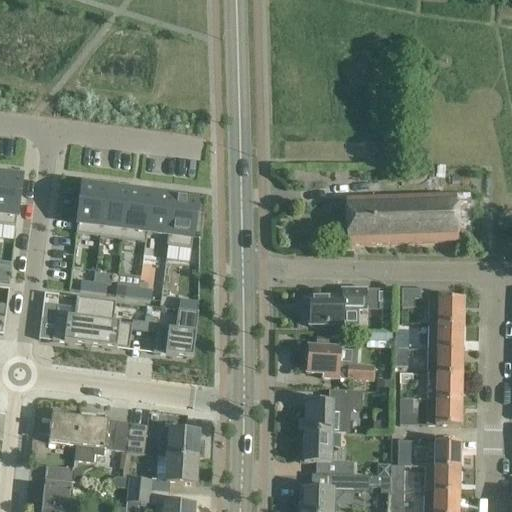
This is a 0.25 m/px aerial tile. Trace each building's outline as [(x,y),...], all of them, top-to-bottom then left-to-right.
[(0,217),(17,219),(21,180),(11,179),(11,176),(0,174),(0,217)] [(105,191),(100,230),(123,233),(128,193),(127,193),(118,192),(118,189),(105,187),(104,190),(105,191)] [(105,191),(104,190),(82,188),(77,227),(100,230),(105,191)] [(128,193),(123,233),(146,235),(151,196),(150,196),(141,195),(141,192),(127,190),(127,193),(128,193)] [(151,196),(146,235),(168,238),(173,199),(172,199),(163,198),(164,195),(150,193),(150,196),(151,196)] [(173,199),(168,238),(192,241),(197,202),(186,201),(186,198),(173,196),(172,199),(173,199)] [(471,244),(469,196),(346,201),(347,248),(471,244)] [(92,295),(93,286),(80,284),(79,294),(92,295)] [(105,297),(106,287),(93,286),(92,295),(105,297)] [(137,301),(139,291),(126,290),(124,300),(137,301)] [(150,303),(152,293),(139,291),(137,301),(150,303)] [(401,291),(400,310),(414,310),(414,301),(428,302),(428,301),(428,292),(401,291)] [(358,312),(366,312),(365,293),(341,293),(341,300),(309,300),(309,326),(343,326),(343,329),(358,329),(358,312)] [(173,306),(174,296),(161,294),(160,304),(173,306)] [(393,305),(393,294),(381,294),(378,294),(378,305),(393,305)] [(90,348),(96,302),(76,299),(74,320),(55,318),(56,307),(44,305),(42,322),(54,323),(51,343),(90,348)] [(428,302),(427,327),(462,328),(463,302),(428,301),(428,302)] [(90,348),(116,351),(116,350),(128,352),(131,333),(143,335),(144,325),(131,323),(131,327),(112,325),(115,304),(96,302),(90,348)] [(180,302),(179,312),(197,315),(198,315),(198,305),(180,302)] [(153,356),(192,361),(198,315),(177,312),(175,333),(156,331),(158,320),(145,318),(144,325),(143,335),(155,336),(153,356)] [(462,353),(462,328),(427,327),(427,352),(462,353)] [(394,333),(394,351),(407,352),(408,333),(394,333)] [(387,350),(388,336),(368,336),(368,350),(387,350)] [(359,351),(306,348),(304,375),(322,376),(321,380),(371,384),(372,369),(358,368),(359,351)] [(407,370),(407,352),(394,351),(393,369),(407,370)] [(426,377),(461,378),(462,353),(427,352),(426,377)] [(412,377),(399,377),(398,387),(412,388),(412,377)] [(461,403),(461,378),(426,377),(425,403),(461,403)] [(376,393),(391,393),(391,383),(376,383),(376,393)] [(417,402),(399,402),(398,428),(416,428),(417,402)] [(461,403),(425,403),(425,428),(460,429),(461,403)] [(304,435),(330,435),(331,405),(304,404),(304,435)] [(75,449),(79,420),(68,419),(68,414),(52,412),(50,430),(48,430),(48,434),(49,434),(48,445),(67,448),(75,449)] [(129,426),(115,425),(115,426),(107,425),(107,424),(95,422),(96,418),(80,416),(79,420),(75,449),(73,464),(93,467),(94,458),(103,460),(104,451),(125,454),(125,455),(126,455),(129,426)] [(147,428),(129,426),(126,455),(143,457),(147,428)] [(203,444),(197,444),(198,435),(168,433),(166,460),(196,461),(202,462),(203,444)] [(315,466),(315,477),(326,477),(352,478),(352,466),(345,466),(346,455),(345,453),(345,452),(344,451),(343,451),(342,450),(341,450),(339,451),(338,451),(337,452),(337,453),(336,454),(330,454),(330,435),(304,435),(303,465),(315,466)] [(397,443),(396,468),(410,468),(410,443),(397,443)] [(434,444),(433,469),(459,469),(459,445),(434,444)] [(195,487),(196,461),(166,460),(156,459),(155,481),(165,482),(165,485),(195,487)] [(389,479),(390,468),(378,468),(378,478),(389,479)] [(410,468),(396,468),(390,468),(389,479),(389,493),(403,494),(404,469),(410,469),(410,468)] [(72,485),(73,472),(45,469),(44,482),(72,485)] [(458,495),(459,469),(433,469),(433,470),(424,470),(423,494),(458,495)] [(326,477),(315,477),(315,492),(302,492),(301,511),(331,511),(332,493),(368,494),(368,490),(388,491),(389,480),(352,478),(326,477)] [(115,480),(111,483),(110,489),(128,491),(129,481),(115,480)] [(150,483),(129,481),(128,491),(128,494),(150,495),(150,483)] [(78,511),(80,494),(73,493),(63,492),(43,490),(42,502),(37,501),(35,511),(78,511)] [(402,511),(403,494),(389,493),(388,511),(402,511)] [(150,495),(128,494),(127,496),(127,505),(149,507),(150,495)] [(457,511),(458,495),(423,494),(422,511),(457,511)]
